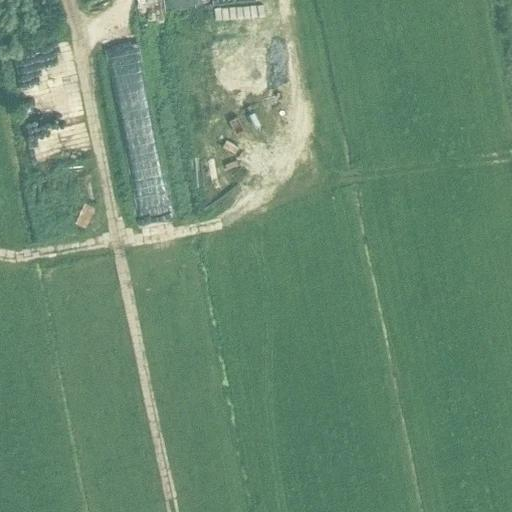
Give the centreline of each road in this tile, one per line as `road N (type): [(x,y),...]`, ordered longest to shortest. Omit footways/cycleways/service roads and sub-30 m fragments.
road 1 (track): [(0,251),(117,242),(340,179),(511,152)]
road 2 (track): [(172,511),(117,242)]
